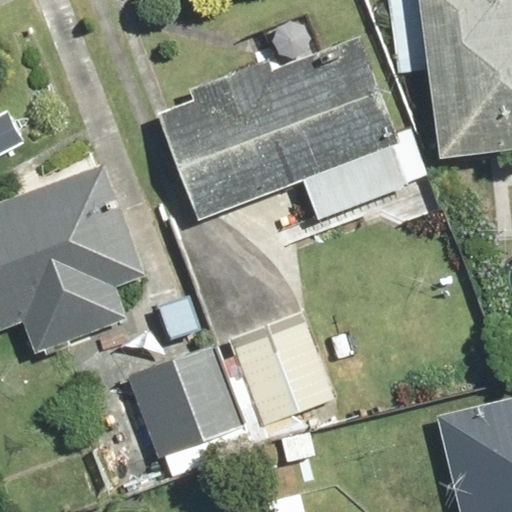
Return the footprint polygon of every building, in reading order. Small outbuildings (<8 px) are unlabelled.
[(511,0),(417,0),(435,155),(511,146),(511,0)] [(154,113),(195,218),(398,139),(356,34),(268,68),(263,55),(188,85),(193,97),(154,113)] [(98,157),(0,194),(0,330),(22,322),(35,354),(124,320),(111,287),(144,275),(98,157)] [(305,309),(227,337),(260,427),(338,399),(305,309)] [(124,373),(155,458),(243,427),(212,342),(124,373)] [(511,511),(511,392),(430,413),(454,511),(511,511)]
